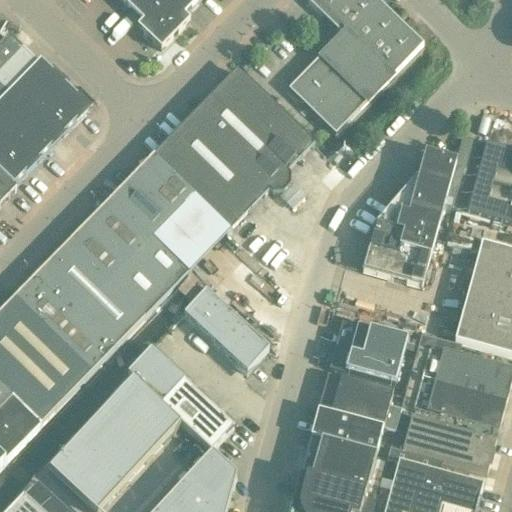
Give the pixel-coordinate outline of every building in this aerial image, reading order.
[(116,0),(126,10),(135,0),(116,0)] [(161,55),(190,25),(184,20),(203,0),(135,0),(126,10),(143,26),(143,37),(161,55)] [(423,49),(372,0),(316,0),(310,6),(310,5),(308,7),(347,44),(328,64),(323,59),(288,94),(335,140),(423,49)] [(0,108),(15,93),(38,70),(36,68),(34,65),(32,62),(28,59),(25,57),(9,42),(0,51),(0,108)] [(64,141),(89,115),(40,67),(38,70),(15,93),(64,141)] [(315,150),(242,79),(208,114),(191,122),(192,122),(196,126),(158,164),(158,165),(195,201),(195,202),(230,237),(270,196),(272,199),(283,199),(290,191),(290,181),(287,178),(315,150)] [(0,128),(39,166),(64,141),(15,93),(0,108),(0,128)] [(0,178),(14,192),(39,166),(0,128),(0,178)] [(511,230),(511,156),(486,149),(467,218),(511,230)] [(421,293),(455,170),(456,168),(433,162),(432,161),(374,229),(361,276),(421,293)] [(174,223),(195,202),(195,201),(158,165),(142,172),(142,173),(146,177),(137,186),(136,187),(174,223)] [(0,211),(16,195),(14,192),(0,178),(0,211)] [(153,244),(174,223),(136,187),(121,194),(121,195),(125,199),(115,208),(115,209),(152,244),(153,244)] [(307,201),(295,188),(282,202),(295,214),(307,201)] [(131,266),(152,244),(115,209),(99,216),(100,217),(104,221),(94,230),(93,231),(131,266)] [(109,288),(131,266),(93,231),(78,238),(78,239),(82,243),(73,252),(72,253),(109,288)] [(146,324),(167,302),(189,279),(153,244),(152,244),(131,266),(109,288),(146,324)] [(511,257),(483,250),(476,274),(511,284),(511,257)] [(146,324),(109,288),(72,253),(57,260),(57,261),(61,265),(43,283),(116,354),(146,324)] [(511,284),(476,274),(469,299),(511,310),(511,284)] [(95,376),(116,354),(43,283),(27,290),(27,291),(32,295),(22,305),(21,305),(95,376)] [(206,297),(183,321),(196,332),(218,308),(206,297)] [(511,310),(469,299),(462,323),(511,336),(511,310)] [(41,431),(95,376),(21,305),(6,312),(6,313),(10,317),(0,326),(0,389),(14,403),(13,403),(41,431)] [(218,308),(196,332),(208,344),(230,319),(218,308)] [(230,319),(208,344),(220,355),(243,331),(230,319)] [(511,362),(511,336),(462,323),(456,348),(462,349),(511,362)] [(341,328),(329,374),(394,392),(407,346),(341,328)] [(243,331),(220,355),(246,379),(269,354),(243,331)] [(401,413),(413,415),(498,439),(511,386),(511,376),(458,362),(462,349),(456,348),(421,339),(401,413)] [(139,391),(162,366),(150,356),(128,380),(139,391)] [(139,391),(150,401),(173,376),(162,366),(139,391)] [(150,401),(162,411),(184,387),(173,376),(150,401)] [(398,421),(400,415),(389,412),(393,398),(327,380),(317,416),(383,434),(395,437),(398,421)] [(132,386),(100,420),(149,464),(180,430),(132,386)] [(211,457),(234,432),(184,387),(162,411),(211,457)] [(0,463),(5,468),(41,431),(13,403),(14,403),(0,389),(0,463)] [(317,416),(310,443),(376,461),(383,434),(317,416)] [(123,492),(149,464),(100,420),(75,448),(123,492)] [(410,424),(398,421),(395,437),(394,437),(390,452),(402,455),(487,478),(496,446),(411,423),(410,424)] [(376,461),(310,443),(299,481),(374,502),(384,466),(375,463),(376,461)] [(87,511),(104,511),(123,492),(75,448),(48,476),(87,511)] [(180,493),(200,511),(227,511),(236,481),(212,458),(180,493)] [(477,511),(480,506),(479,505),(483,490),(398,467),(385,511),(477,511)] [(373,511),(376,502),(374,502),(299,481),(290,511),(373,511)] [(161,511),(200,511),(180,493),(161,511)] [(33,511),(23,502),(13,511),(33,511)]
